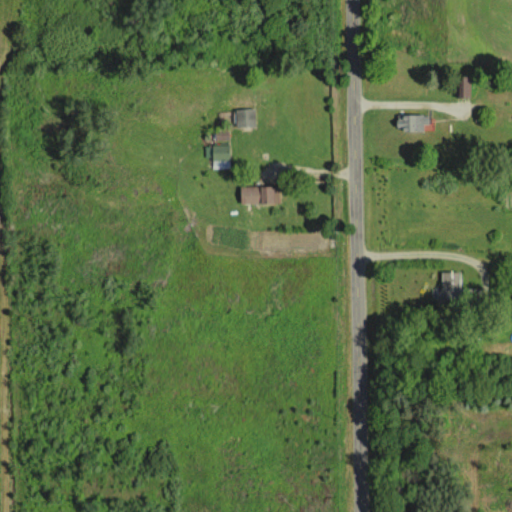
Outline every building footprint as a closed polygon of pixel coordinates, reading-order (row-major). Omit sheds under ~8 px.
[(456,97),(469,97),(470,77),(456,77),(456,97)] [(235,109),(235,126),(255,126),(254,108),(235,109)] [(425,115),(396,115),(397,132),(425,131),(425,115)] [(212,168),(229,168),(228,144),(211,144),(212,168)] [(278,203),(278,185),(239,187),(239,204),(278,203)] [(441,272),(441,290),(458,290),(458,272),(441,272)]
